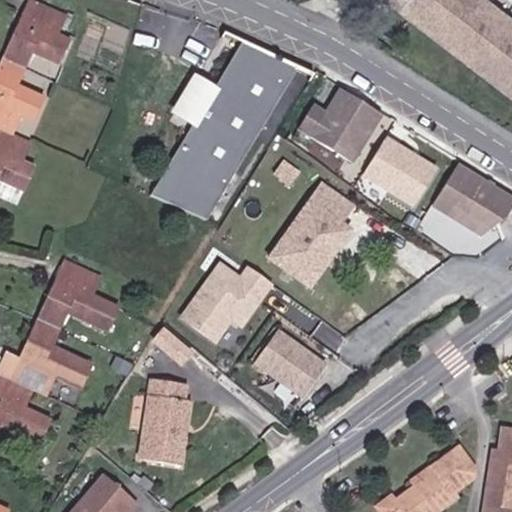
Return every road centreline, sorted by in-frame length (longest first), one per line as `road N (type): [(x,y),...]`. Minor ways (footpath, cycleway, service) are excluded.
road 1 (unclassified): [(213,0),(324,45),(511,159)]
road 2 (secondary): [(248,511),(511,320)]
